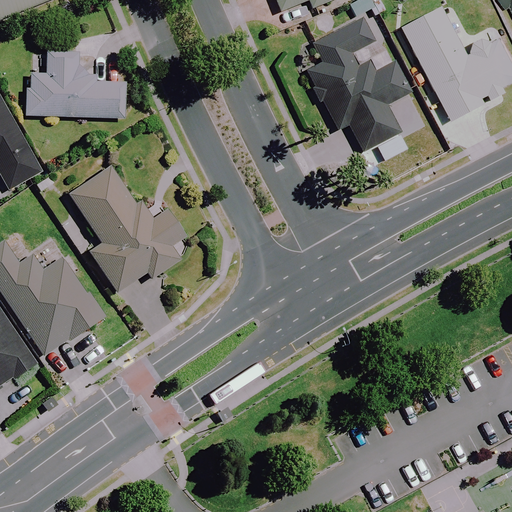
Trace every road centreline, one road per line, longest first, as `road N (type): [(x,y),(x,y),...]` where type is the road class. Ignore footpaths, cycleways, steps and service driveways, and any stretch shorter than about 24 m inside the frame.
road 1 (secondary): [(0,488),(141,379),(282,292)]
road 2 (secondary): [(301,326),(28,511)]
road 3 (tertiary): [(282,292),(191,128),(133,0)]
road 4 (tertiary): [(195,0),(249,115),(336,256)]
road 5 (secondary): [(336,256),(511,163)]
road 6 (secondary): [(511,200),(351,287)]
